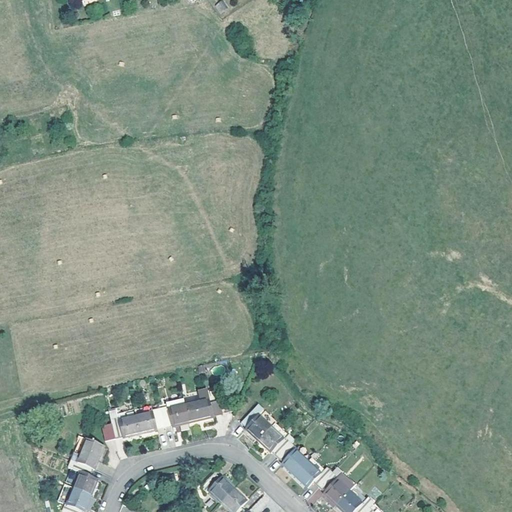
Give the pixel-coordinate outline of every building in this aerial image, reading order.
[(214,6),(220,14),(228,8),(221,0),(214,6)] [(189,403),(193,421),(217,416),(217,415),(226,412),(221,390),(212,392),(211,389),(201,392),(203,400),(189,403)] [(189,403),(188,398),(171,402),(172,405),(172,407),(189,403)] [(193,421),(189,403),(172,407),(172,405),(163,407),(167,426),(176,424),(177,425),(193,421)] [(155,411),(154,409),(153,404),(137,408),(138,414),(155,411)] [(265,440),(278,427),(266,415),(271,409),(265,404),(248,422),(253,427),(253,428),(265,440)] [(167,426),(163,407),(154,409),(155,411),(138,414),(142,433),(160,429),(159,428),(167,426)] [(142,433),(138,414),(121,419),(120,412),(119,408),(111,410),(114,422),(117,437),(125,435),(125,437),(142,433)] [(138,414),(137,408),(120,412),(121,419),(138,414)] [(117,437),(114,422),(104,424),(107,439),(117,437)] [(298,442),(301,439),(295,434),(290,439),(278,427),(265,440),(277,452),(278,451),(284,457),(298,442)] [(88,439),(78,463),(95,469),(96,470),(106,446),(88,439)] [(303,447),(298,442),(284,457),(289,462),(288,463),(301,475),(314,462),(301,449),(303,447)] [(74,469),(77,462),(72,460),(69,467),(72,469),(74,469)] [(75,489),(91,496),(98,479),(91,477),(95,469),(78,463),(77,462),(74,469),(81,473),(76,486),(75,489)] [(327,474),(314,462),(301,475),(313,487),(319,481),(325,487),(338,473),(332,468),(327,474)] [(74,469),(72,469),(67,482),(76,486),(81,473),(74,469)] [(342,479),(347,475),(348,473),(343,469),(338,473),(325,487),(330,492),(329,493),(342,506),(355,492),(342,479)] [(225,500),(238,487),(226,474),(225,475),(219,470),(205,484),(211,490),(213,488),(225,500)] [(359,487),(347,475),(342,479),(355,492),(359,487)] [(249,511),(252,510),(246,504),(251,499),(238,487),(225,500),(237,511),(249,511)] [(372,500),(359,487),(355,492),(368,504),(372,500)] [(66,488),(60,502),(66,505),(68,505),(74,491),(66,488)] [(91,496),(75,489),(68,505),(66,505),(64,511),(84,511),(85,511),(91,496)] [(355,492),(342,506),(348,511),(370,511),(377,505),(379,503),(374,498),(372,500),(368,504),(355,492)]
